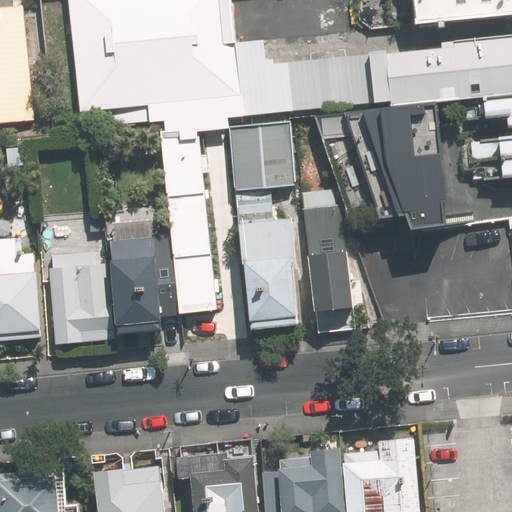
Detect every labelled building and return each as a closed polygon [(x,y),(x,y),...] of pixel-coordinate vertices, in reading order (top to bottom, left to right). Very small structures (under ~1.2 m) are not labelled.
[(225,0),(77,0),(91,126),(237,111),(225,0)] [(511,4),(511,0),(434,0),(435,11),(511,4)] [(0,123),(37,119),(23,4),(0,6),(0,123)] [(388,100),(389,107),(489,96),(511,93),(511,34),(382,48),(388,100)] [(388,100),(382,48),(275,58),(273,37),(244,40),(251,113),(295,108),(319,106),(380,100),(388,100)] [(511,93),(489,96),(490,111),(511,109),(511,112),(511,93)] [(321,115),(356,220),(410,214),(374,109),(321,115)] [(288,121),(230,127),(237,193),(295,187),(288,121)] [(202,131),(167,135),(185,312),(220,309),(202,131)] [(511,131),(473,136),(475,156),(502,153),(511,152),(511,131)] [(511,152),(502,153),(503,174),(511,172),(511,152)] [(345,204),(301,208),(312,313),(355,308),(345,204)] [(163,213),(118,217),(129,327),(177,322),(176,314),(183,313),(175,230),(165,231),(163,213)] [(292,218),(242,223),(253,329),(303,324),(292,218)] [(90,235),(49,239),(58,346),(111,342),(110,324),(125,323),(123,302),(114,303),(110,255),(101,256),(100,248),(91,248),(90,235)] [(27,236),(0,237),(0,337),(51,335),(46,247),(28,248),(27,236)] [(390,449),(355,451),(358,511),(431,511),(427,431),(389,434),(390,449)] [(353,511),(350,442),(323,444),(324,458),(291,460),(293,511),(353,511)] [(185,476),(194,476),(197,511),(268,511),(264,450),(242,452),(242,445),(183,450),(185,476)] [(17,472),(3,473),(5,511),(82,511),(82,501),(67,502),(64,461),(17,465),(17,472)] [(171,511),(168,464),(104,469),(107,511),(171,511)]
